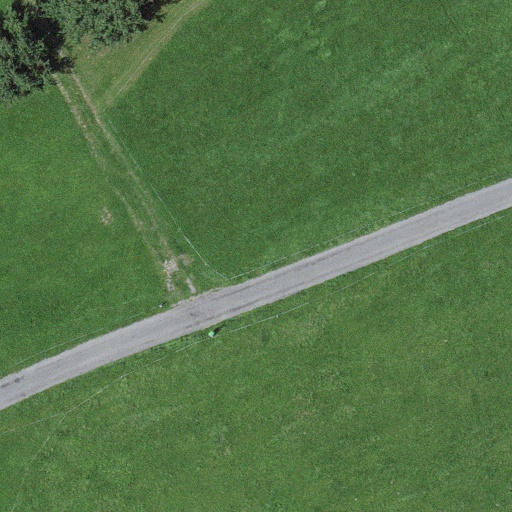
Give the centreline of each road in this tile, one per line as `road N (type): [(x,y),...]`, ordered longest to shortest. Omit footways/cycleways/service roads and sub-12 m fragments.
road 1 (residential): [(0,419),(511,211)]
road 2 (track): [(195,338),(141,258),(11,0)]
